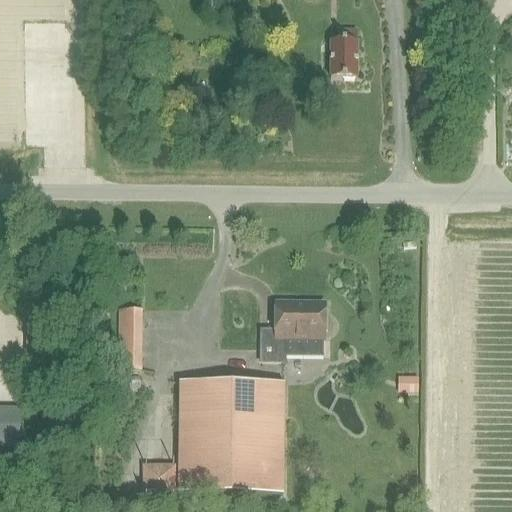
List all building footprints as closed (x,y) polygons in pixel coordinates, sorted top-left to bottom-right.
[(357,81),(357,32),(337,32),(337,44),(330,44),(330,81),(357,81)] [(276,332),(261,332),(261,364),(285,365),(285,357),(323,358),(323,341),(325,341),(325,306),(276,306),(276,332)] [(48,371),(49,311),(26,311),(25,371),(48,371)] [(116,372),(127,373),(140,373),(142,312),(127,312),(118,312),(116,372)] [(180,384),(179,496),(284,497),(285,386),(180,384)] [(396,385),(396,401),(417,400),(417,384),(396,385)] [(0,411),(0,448),(16,449),(17,412),(0,411)] [(175,502),(176,467),(141,467),(141,502),(175,502)]
